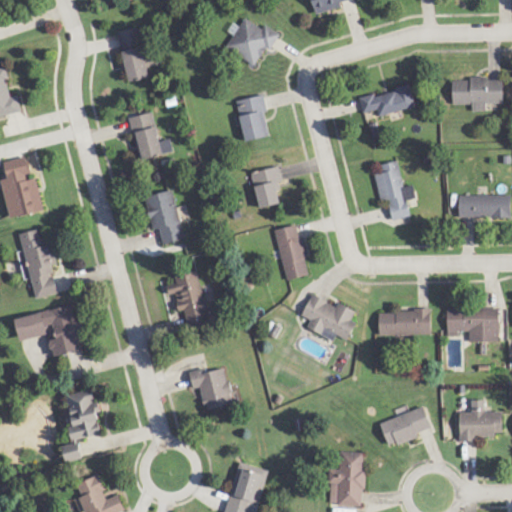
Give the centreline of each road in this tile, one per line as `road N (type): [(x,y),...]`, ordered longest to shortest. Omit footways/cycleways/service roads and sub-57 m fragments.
road 1 (residential): [(511,26),(397,36),(309,68),(330,176),(359,265),(511,257)]
road 2 (residential): [(159,434),(71,89),(79,41),(67,0)]
